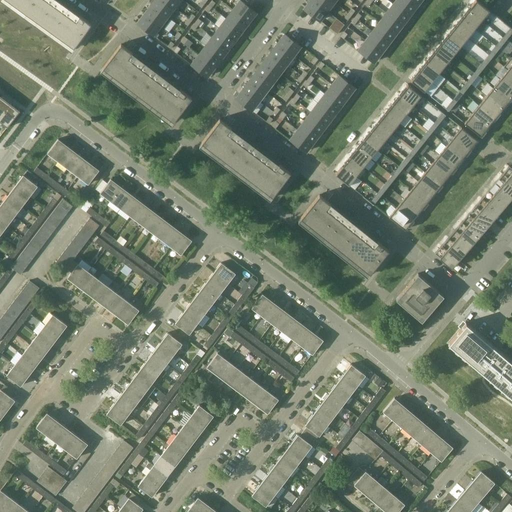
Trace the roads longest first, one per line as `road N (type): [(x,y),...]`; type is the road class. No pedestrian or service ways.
road 1 (residential): [(511,232),(460,293),(216,96)]
road 2 (residential): [(218,233),(52,111)]
road 3 (residential): [(479,439),(350,332)]
road 4 (residential): [(350,332),(218,233)]
road 5 (residential): [(216,96),(87,0)]
road 6 (residential): [(129,346),(218,233)]
road 7 (residential): [(269,437),(350,332)]
road 8 (residential): [(41,386),(77,414),(129,346)]
road 9 (residential): [(129,346),(94,319),(41,386)]
road 10 (residential): [(216,96),(288,0)]
